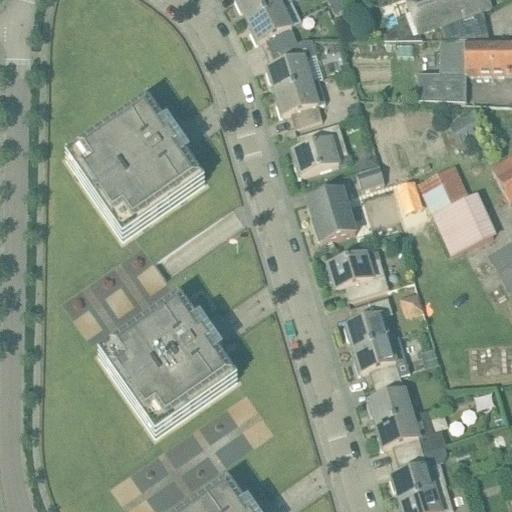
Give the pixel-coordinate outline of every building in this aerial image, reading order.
[(292,4),(289,0),(242,0),(234,4),(240,16),(242,15),(247,25),(281,9),(292,4)] [(403,0),(418,38),(440,29),(446,44),(489,44),(482,14),(491,11),(487,0),(403,0)] [(302,26),(292,4),(281,9),(247,25),(252,35),(249,36),(255,48),(266,43),(272,57),(297,47),(291,31),(302,26)] [(272,86),(275,97),(311,86),(303,63),(317,59),(312,44),(305,44),(297,47),(272,57),(277,71),(265,74),(269,87),(272,86)] [(418,106),(465,108),(465,80),(511,79),(511,45),(439,46),(440,79),(418,79),(418,106)] [(347,66),(339,68),(341,77),(346,75),(350,74),(347,66)] [(318,84),(311,86),(275,97),(278,107),(276,108),(280,121),(291,118),(295,131),(294,132),(295,133),(322,125),(318,110),(325,108),(318,84)] [(275,438),(237,384),(213,348),(217,346),(213,339),(209,333),(204,336),(180,301),(160,272),(134,235),(204,186),(180,152),(185,148),(181,142),(176,136),(172,139),(147,104),(65,161),(122,243),(130,255),(60,303),(98,358),(155,440),(164,453),(110,491),(124,511),(246,511),(228,485),(222,476),(275,438)] [(350,107),(347,113),(349,121),(362,117),(358,104),(350,107)] [(461,148),(482,137),(469,114),(448,126),(461,148)] [(298,182),(317,176),(338,169),(336,162),(348,159),(338,128),(297,141),(297,142),(298,141),(302,154),(293,157),(296,168),(294,169),(298,182)] [(376,159),(365,162),(368,173),(379,169),(376,159)] [(510,206),(511,205),(511,161),(491,172),(510,206)] [(361,194),(384,188),(379,170),(356,177),(361,194)] [(420,185),(450,261),(501,241),(484,197),(472,202),(459,170),(420,185)] [(321,248),(355,237),(342,195),(308,206),(316,234),(314,234),(318,245),(320,245),(321,248)] [(507,295),(511,292),(511,245),(487,259),(507,295)] [(347,306),(366,301),(389,294),(379,263),(368,266),(366,259),(325,271),(329,285),(332,284),(335,295),(344,292),(348,305),(347,305),(347,306)] [(405,321),(424,315),(417,296),(399,302),(405,321)] [(350,344),(353,355),(389,344),(382,321),(392,318),(388,302),(349,314),(350,315),(351,315),(355,328),(343,332),(347,345),(350,344)] [(373,390),(400,382),(389,344),(353,355),(356,365),(354,366),(358,379),(369,376),(373,390)] [(411,419),(400,382),(373,390),(378,404),(366,407),(370,420),(373,419),(376,430),(411,419)] [(392,451),(397,465),(446,450),(441,435),(434,437),(427,415),(411,419),(376,430),(379,440),(377,441),(381,454),(392,451)] [(396,495),(399,505),(446,491),(439,468),(443,466),(446,458),(444,451),(446,450),(397,465),(401,479),(389,483),(393,496),(396,495)] [(452,511),(446,491),(399,505),(400,511),(452,511)]
